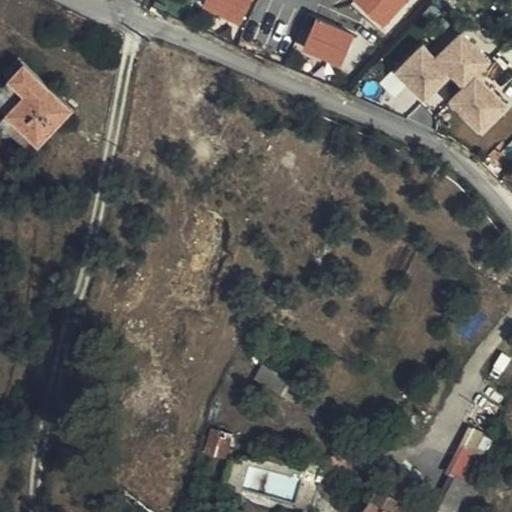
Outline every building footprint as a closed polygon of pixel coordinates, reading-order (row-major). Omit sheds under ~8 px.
[(250,0),(200,0),(201,0),(240,20),(250,0)] [(402,0),(360,0),(381,22),(402,0)] [(353,29),(317,16),(298,49),(339,65),(353,29)] [(434,50),(421,37),(392,66),(424,100),(452,74),(460,83),(448,96),(477,128),(506,102),(477,69),(490,57),(461,24),(434,50)] [(80,108),(30,59),(14,76),(29,91),(8,112),(43,145),(80,108)] [(10,105),(23,91),(13,82),(0,95),(10,105)] [(267,366),(257,380),(271,391),(280,376),(267,366)] [(457,511),(474,476),(452,465),(429,511),(457,511)] [(380,511),(384,507),(364,496),(355,511),(380,511)]
